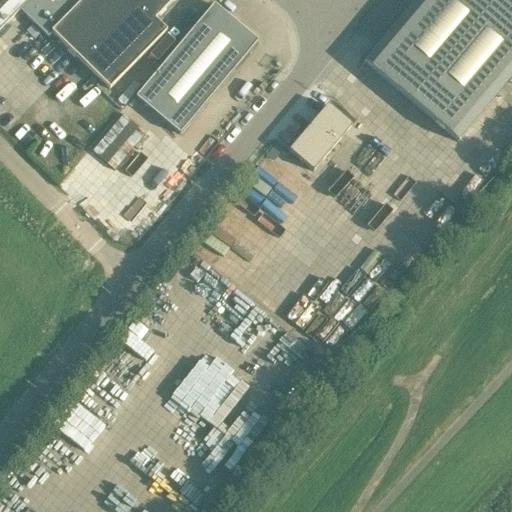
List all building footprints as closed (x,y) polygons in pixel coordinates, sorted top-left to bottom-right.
[(51,33),(83,0),(0,0),(0,31),(19,12),(47,39),(52,34),(51,33)] [(83,0),(51,33),(52,34),(80,62),(140,0),(83,0)] [(140,0),(80,62),(109,90),(166,32),(155,21),(175,0),(140,0)] [(511,0),(417,0),(364,64),(457,143),(511,77),(511,0)] [(135,99),(179,136),(257,43),(213,6),(135,99)] [(352,127),(328,107),(327,106),(309,128),(305,125),(295,136),(299,140),(288,152),(313,173),(352,127)] [(90,149),(113,170),(145,134),(122,113),(90,149)]
